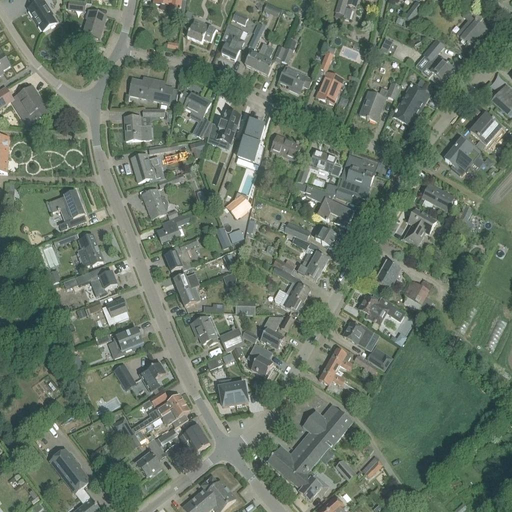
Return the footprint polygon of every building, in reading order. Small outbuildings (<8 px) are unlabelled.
[(156,5),(156,6),(171,7),(170,15),(180,16),(180,12),(181,12),(181,10),(182,1),(176,0),(175,0),(160,0),(160,6),(156,5)] [(293,5),(282,0),(277,0),(276,4),(291,11),(293,5)] [(304,19),(311,4),(312,0),(304,0),(297,16),(304,19)] [(341,20),(343,15),(344,16),(348,0),(340,0),(337,14),(336,14),(335,18),(341,20)] [(43,33),(52,28),(57,24),(42,2),(29,10),(43,33)] [(86,5),(70,3),(69,11),(85,13),(86,5)] [(406,19),(412,23),(422,9),(417,4),(406,19)] [(268,5),(265,12),(273,15),(276,9),(268,5)] [(472,50),(478,43),(488,32),(479,24),(483,19),(471,9),(465,16),(471,21),(457,36),(461,40),(461,41),(472,50)] [(345,19),(351,20),(353,11),(347,10),(345,19)] [(107,18),(97,15),(90,12),(87,20),(88,21),(84,35),(100,40),(107,18)] [(188,12),(185,19),(191,21),(194,15),(188,12)] [(232,21),(245,27),(249,20),(236,13),(232,21)] [(416,20),(412,25),(418,29),(422,24),(416,20)] [(211,44),(215,35),(217,31),(195,22),(188,39),(202,45),(204,41),(211,44)] [(227,44),(222,56),(236,62),(245,43),(240,41),(244,33),(236,29),(229,26),(222,42),(227,44)] [(255,50),(260,38),(261,38),(264,30),(257,27),(254,35),(255,35),(249,47),(255,50)] [(258,57),(252,54),(246,67),(257,73),(269,48),(268,48),(270,41),(267,48),(264,46),(258,57)] [(291,41),(287,51),(293,53),(296,44),(291,41)] [(437,42),(434,47),(425,57),(431,63),(421,73),(429,80),(433,75),(443,84),(454,72),(437,57),(444,48),(437,42)] [(269,62),(274,51),(269,48),(257,73),(268,78),(275,65),(269,62)] [(276,58),(281,61),(285,50),(280,48),(276,58)] [(0,78),(1,78),(0,76),(0,74),(11,68),(0,50),(0,78)] [(282,63),(288,66),(293,53),(287,51),(282,63)] [(321,70),(327,72),(333,57),(327,55),(321,70)] [(299,93),(301,94),(304,88),(309,91),(313,82),(286,69),(279,84),(290,89),(289,91),(298,95),(299,93)] [(326,74),(320,90),(316,100),(334,107),(338,97),(336,96),(342,81),(326,74)] [(130,97),(140,99),(170,105),(174,90),(164,88),(165,84),(151,82),(150,88),(143,86),(144,84),(133,82),(130,97)] [(395,102),(399,92),(400,88),(392,85),(389,93),(382,90),(378,98),(369,94),(360,117),(377,124),(387,98),(395,102)] [(412,87),(394,119),(409,128),(418,113),(420,114),(429,98),(412,87)] [(33,88),(24,94),(17,98),(34,125),(47,117),(39,104),(42,102),(33,88)] [(511,92),(506,88),(493,105),(501,111),(509,117),(511,113),(511,92)] [(0,94),(0,109),(14,101),(7,90),(0,94)] [(185,112),(186,110),(193,114),(192,115),(203,121),(211,104),(205,101),(204,102),(191,96),(192,97),(191,98),(184,94),(182,97),(179,104),(177,109),(185,112)] [(221,129),(213,126),(209,145),(219,148),(221,143),(223,143),(223,144),(225,145),(225,144),(231,146),(240,119),(239,118),(239,116),(230,113),(229,115),(227,114),(226,119),(225,120),(225,121),(223,126),(222,125),(221,129)] [(486,116),(471,134),(478,140),(486,148),(496,137),(499,137),(501,135),(500,132),(502,130),(494,123),(486,116)] [(126,143),(153,142),(152,128),(151,128),(151,124),(155,122),(160,121),(160,119),(141,119),(125,119),(126,143)] [(208,140),(212,125),(205,122),(197,138),(202,141),(208,140)] [(251,124),(239,159),(260,167),(264,149),(259,147),(265,129),(251,124)] [(0,174),(8,175),(10,145),(9,145),(10,139),(0,138),(0,174)] [(296,163),(298,157),(302,147),(289,142),(288,143),(278,139),(278,138),(271,153),(296,163)] [(153,149),(173,145),(172,139),(152,143),(153,149)] [(204,151),(207,141),(192,145),(194,154),(204,151)] [(462,178),(481,156),(462,141),(446,161),(453,167),(452,169),(462,178)] [(149,150),(150,156),(171,153),(170,147),(149,150)] [(489,153),(486,150),(476,164),(480,166),(489,153)] [(335,167),(337,160),(316,153),(311,166),(332,174),(331,177),(339,179),(343,169),(342,169),(335,167)] [(139,185),(148,182),(155,180),(148,157),(132,161),(139,185)] [(351,159),(350,159),(336,197),(351,203),(353,196),(366,200),(370,189),(374,176),(366,174),(367,172),(361,170),(363,163),(351,159)] [(491,169),(494,165),(488,160),(485,164),(491,169)] [(260,180),(267,181),(271,165),(263,163),(260,180)] [(303,168),(297,183),(304,186),(309,170),(303,168)] [(171,180),(159,185),(161,190),(185,181),(183,176),(179,177),(171,180)] [(340,219),(337,225),(347,230),(355,214),(332,203),(334,197),(297,184),(295,191),(307,195),(306,198),(323,206),(317,217),(327,222),(331,215),(340,219)] [(423,201),(431,205),(447,213),(454,199),(430,186),(423,201)] [(153,221),(162,218),(167,216),(166,213),(167,212),(168,211),(168,209),(168,207),(168,205),(167,203),(166,201),(165,200),(163,199),(161,199),(160,199),(157,191),(143,197),(153,221)] [(61,233),(78,227),(87,223),(85,217),(76,194),(64,198),(65,199),(50,205),(54,214),(58,213),(58,214),(61,213),(61,212),(66,225),(59,227),(61,233)] [(241,196),(226,208),(237,222),(252,209),(241,196)] [(457,227),(464,231),(468,223),(474,212),(466,208),(457,227)] [(437,223),(416,212),(409,225),(412,227),(404,241),(417,249),(426,235),(429,237),(437,223)] [(174,221),(177,229),(190,224),(190,222),(197,219),(194,213),(174,221)] [(181,238),(177,229),(174,221),(162,226),(165,232),(158,234),(162,246),(170,243),(172,247),(183,243),(181,238)] [(453,225),(449,232),(458,237),(460,233),(469,237),(475,226),(468,223),(464,231),(457,227),(453,225)] [(284,234),(288,236),(296,239),(307,244),(307,243),(311,234),(288,224),(284,234)] [(226,228),(216,233),(222,247),(233,243),(226,228)] [(317,242),(323,245),(322,246),(334,252),(335,252),(336,253),(340,247),(338,246),(341,241),(323,231),(317,242)] [(64,248),(63,245),(79,239),(76,233),(53,242),(57,251),(64,248)] [(286,239),(294,242),(293,244),(307,252),(311,245),(307,243),(307,244),(296,239),(288,236),(286,239)] [(81,252),(78,253),(84,270),(92,267),(93,269),(104,265),(93,237),(82,241),(78,243),(81,252)] [(183,273),(188,272),(189,271),(193,270),(194,269),(187,251),(199,247),(196,240),(179,247),(181,253),(177,255),(177,254),(166,259),(172,274),(182,270),(183,273)] [(226,250),(220,252),(223,259),(229,256),(226,250)] [(329,261),(320,256),(311,251),(304,264),(322,274),(329,261)] [(273,267),(276,268),(291,277),(297,267),(287,261),(286,264),(277,259),(273,267)] [(375,284),(384,289),(390,293),(402,272),(387,263),(375,284)] [(322,274),(304,264),(298,274),(316,284),(322,274)] [(54,269),(57,275),(63,272),(60,266),(54,269)] [(291,277),(276,268),(273,273),(288,282),(291,277)] [(74,288),(79,286),(79,287),(92,282),(89,274),(76,280),(71,282),(74,288)] [(99,294),(108,290),(118,287),(113,274),(94,281),(99,294)] [(228,291),(236,288),(235,287),(237,277),(236,275),(224,280),(228,291)] [(174,282),(180,295),(191,291),(196,289),(200,287),(197,280),(188,284),(186,277),(174,282)] [(433,303),(426,299),(433,288),(423,283),(420,288),(412,283),(404,297),(407,299),(404,305),(425,317),(433,303)] [(311,294),(302,289),(294,284),(287,296),(280,291),(279,292),(304,306),(311,294)] [(191,291),(180,295),(185,309),(196,304),(201,302),(196,289),(191,291)] [(298,317),(304,306),(279,292),(274,301),(275,304),(298,317)] [(372,319),(370,322),(381,327),(387,316),(401,324),(406,316),(382,299),(378,305),(367,299),(360,312),(372,319)] [(123,300),(114,304),(107,307),(112,319),(114,319),(116,323),(128,318),(126,314),(128,313),(123,300)] [(256,317),(257,303),(237,302),(236,316),(256,317)] [(84,309),(88,316),(103,310),(99,303),(84,309)] [(213,305),(213,310),(205,309),(204,314),(224,315),(224,306),(213,305)] [(80,321),(87,318),(84,310),(76,313),(77,315),(74,316),(76,320),(79,319),(80,321)] [(72,313),(64,317),(66,323),(75,320),(72,313)] [(210,347),(218,344),(207,319),(192,326),(195,333),(197,333),(203,346),(208,344),(210,347)] [(267,331),(261,343),(278,352),(285,340),(275,334),(283,320),(270,319),(264,329),(267,331)] [(288,334),(295,322),(288,319),(282,330),(288,334)] [(365,330),(364,333),(352,326),(344,339),(357,346),(365,350),(374,335),(365,330)] [(139,331),(113,341),(116,347),(119,356),(143,346),(140,338),(142,337),(139,331)] [(221,342),(227,354),(245,346),(238,331),(229,335),(230,338),(221,342)] [(246,332),(243,339),(255,346),(259,339),(246,332)] [(401,335),(395,344),(401,348),(407,339),(401,335)] [(96,341),(98,347),(112,342),(109,336),(96,341)] [(251,372),(266,380),(266,379),(268,380),(271,374),(269,373),(274,365),(268,362),(272,355),(256,346),(248,361),(255,365),(251,372)] [(337,350),(333,359),(352,370),(354,367),(348,364),(351,359),(347,356),(337,350)] [(372,355),(367,362),(385,374),(393,361),(386,356),(382,362),(372,355)] [(70,361),(73,368),(82,365),(79,358),(70,361)] [(374,375),(377,371),(358,358),(355,362),(374,375)] [(220,359),(207,365),(211,372),(223,366),(220,359)] [(333,359),(328,366),(338,372),(344,375),(347,371),(351,373),(352,370),(333,359)] [(161,388),(157,382),(167,376),(160,365),(140,377),(151,394),(161,388)] [(328,366),(324,374),(345,385),(346,382),(336,376),(338,372),(328,366)] [(115,373),(126,393),(137,386),(125,367),(115,373)] [(332,382),(342,388),(350,392),(352,389),(345,385),(324,374),(320,382),(329,387),(332,382)] [(221,390),(219,390),(223,410),(236,407),(232,388),(231,381),(220,384),(221,390)] [(246,385),(232,388),(236,407),(250,405),(246,385)] [(146,411),(153,407),(154,409),(168,400),(163,393),(149,402),(143,406),(146,411)] [(136,436),(163,419),(185,405),(180,397),(149,416),(151,419),(132,431),(136,436)] [(168,428),(169,427),(172,425),(176,430),(189,422),(185,417),(190,414),(185,405),(163,419),(163,420),(163,422),(165,426),(167,426),(168,428)] [(310,435),(292,457),(311,473),(329,450),(331,451),(353,424),(333,407),(323,419),(316,413),(303,429),(310,435)] [(125,420),(112,427),(117,436),(122,433),(134,451),(142,446),(136,436),(132,431),(130,427),(125,420)] [(36,434),(43,442),(51,435),(44,427),(36,434)] [(197,455),(211,446),(199,427),(183,436),(187,443),(189,442),(197,455)] [(155,443),(159,448),(177,437),(174,431),(155,443)] [(154,441),(147,446),(160,463),(166,458),(159,448),(155,443),(154,441)] [(166,453),(172,461),(182,454),(176,446),(166,453)] [(370,457),(374,453),(374,452),(368,447),(364,451),(370,457)] [(281,449),(268,465),(301,493),(312,481),(316,477),(311,473),(292,457),(281,449)] [(92,484),(66,451),(50,463),(76,497),(92,484)] [(163,469),(156,461),(152,455),(137,466),(148,480),(163,469)] [(336,469),(349,484),(357,477),(344,462),(336,469)] [(370,480),(375,474),(383,467),(378,462),(365,476),(370,480)] [(18,482),(24,478),(19,472),(13,476),(18,482)] [(301,493),(300,495),(311,504),(318,495),(322,498),(329,488),(316,477),(312,481),(301,493)] [(184,510),(185,511),(212,511),(214,510),(215,511),(223,511),(236,501),(221,484),(219,486),(213,479),(202,488),(206,492),(184,510)] [(387,498),(395,489),(389,484),(381,493),(387,498)] [(347,511),(336,499),(321,511),(347,511)] [(381,499),(376,503),(381,508),(386,504),(381,499)] [(460,510),(468,509),(467,500),(458,502),(460,510)] [(100,511),(92,501),(78,511),(100,511)]
